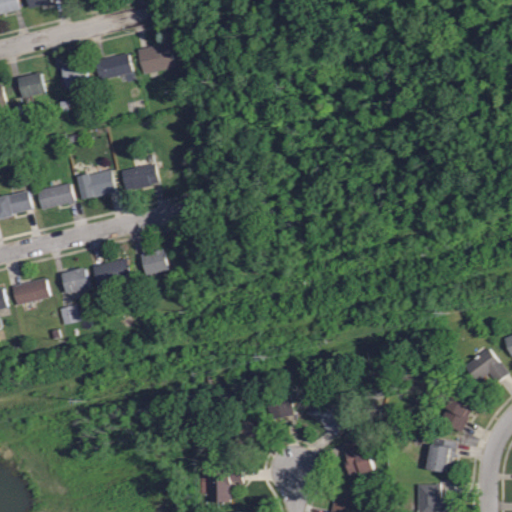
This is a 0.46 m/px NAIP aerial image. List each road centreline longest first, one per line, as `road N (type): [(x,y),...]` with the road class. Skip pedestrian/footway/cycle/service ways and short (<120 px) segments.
road 1 (residential): [(0,253),(211,202)]
road 2 (residential): [(0,48),(162,9)]
